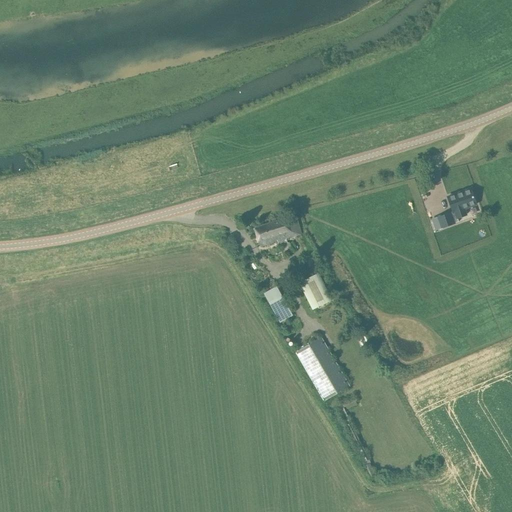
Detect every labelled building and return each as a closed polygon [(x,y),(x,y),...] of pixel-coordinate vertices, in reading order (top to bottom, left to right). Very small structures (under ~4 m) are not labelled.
[(476,204),(471,189),(447,197),(453,212),(437,217),(441,228),(443,227),(447,236),(460,232),(456,222),(459,222),(457,218),(466,215),(464,209),(476,204)] [(414,194),(402,197),(406,209),(418,205),(414,194)] [(301,234),(296,215),(254,227),(260,247),(301,234)] [(319,272),(299,282),(313,309),(332,299),(319,272)] [(276,286),(261,294),(280,326),(294,318),(276,286)] [(324,400),(350,385),(321,337),(296,352),(324,400)]
